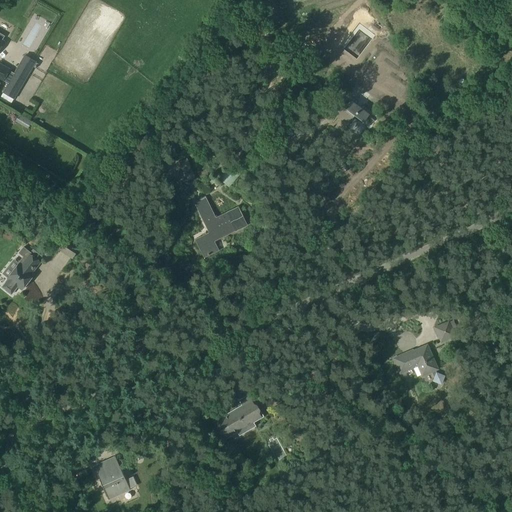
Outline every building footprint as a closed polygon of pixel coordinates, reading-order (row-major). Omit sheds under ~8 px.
[(0,65),(0,82),(3,84),(3,83),(8,86),(3,95),(14,102),(36,64),(26,58),(15,76),(10,73),(10,72),(0,65)] [(336,102),(329,111),(337,118),(338,117),(341,119),(334,128),(342,134),(346,129),(345,128),(354,116),(363,123),(369,115),(350,100),(344,108),(336,102)] [(402,107),(393,119),(401,127),(410,114),(402,107)] [(23,117),(20,125),(32,131),(35,123),(23,117)] [(208,141),(199,146),(207,161),(216,156),(208,141)] [(187,158),(176,163),(184,183),(195,178),(187,158)] [(235,163),(220,181),(229,188),(244,171),(235,163)] [(206,198),(194,204),(209,233),(195,240),(203,258),(219,251),(215,241),(247,225),(239,208),(216,219),(206,198)] [(68,244),(61,254),(73,263),(81,253),(68,244)] [(37,249),(33,254),(41,261),(45,256),(37,249)] [(21,265),(8,280),(21,291),(34,276),(33,275),(41,265),(31,256),(23,266),(21,265)] [(440,328),(443,343),(455,340),(452,325),(440,328)] [(408,353),(394,359),(400,373),(418,365),(422,375),(436,369),(426,347),(408,354),(408,353)] [(437,374),(433,383),(442,386),(446,377),(437,374)] [(243,407),(216,423),(224,440),(237,432),(240,436),(255,427),(253,423),(263,417),(250,395),(239,401),(243,407)] [(277,445),(279,455),(285,454),(284,443),(277,445)] [(115,457),(94,466),(109,500),(130,491),(130,490),(125,480),(115,457)]
